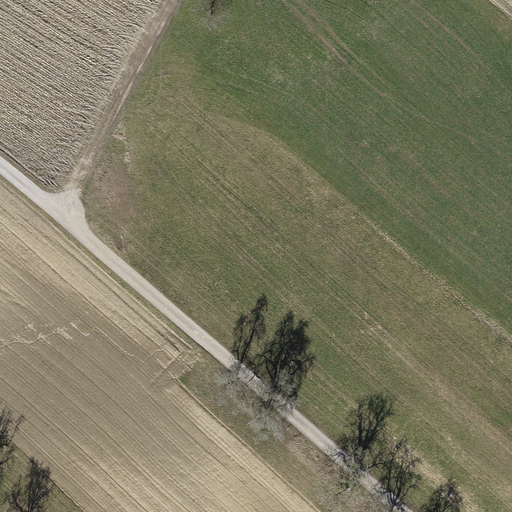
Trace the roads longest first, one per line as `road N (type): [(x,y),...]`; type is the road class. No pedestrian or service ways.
road 1 (track): [(407,511),(0,157)]
road 2 (track): [(170,0),(66,208)]
